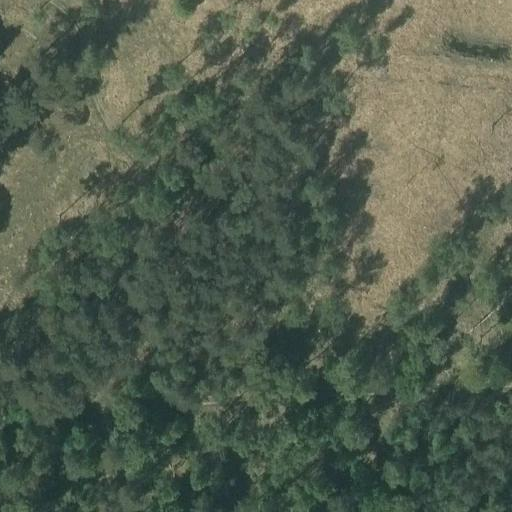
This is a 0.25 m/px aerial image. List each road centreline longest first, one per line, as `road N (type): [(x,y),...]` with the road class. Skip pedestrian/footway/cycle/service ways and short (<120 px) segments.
road 1 (track): [(355,393),(339,388),(256,312),(102,141),(59,19),(11,0)]
road 2 (track): [(0,414),(511,381)]
road 3 (unknown): [(392,511),(385,448),(355,393)]
